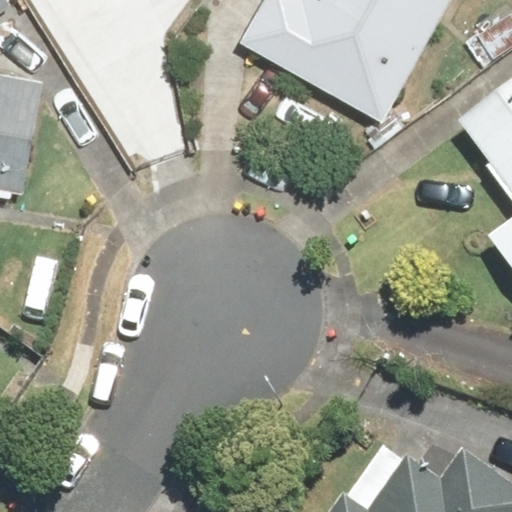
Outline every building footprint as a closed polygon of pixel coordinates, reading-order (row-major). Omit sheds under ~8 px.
[(0,0),(0,10),(13,1),(12,0),(0,0)] [(392,112),(451,0),(265,0),(247,36),(392,112)] [(51,70),(0,60),(0,178),(31,184),(51,70)] [(511,82),(430,140),(511,254),(511,82)] [(351,491),(335,511),(511,511),(511,477),(468,445),(446,476),(413,453),(374,507),(351,491)]
